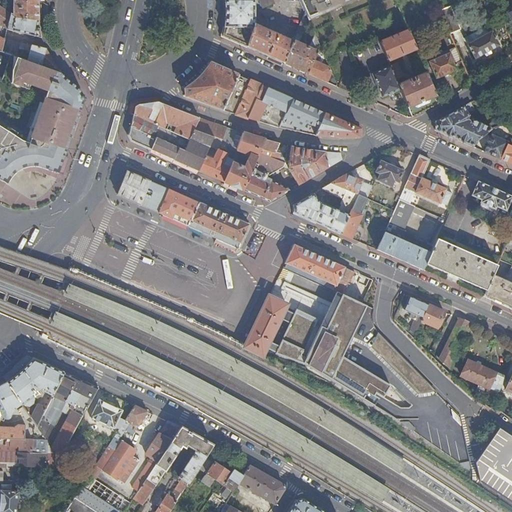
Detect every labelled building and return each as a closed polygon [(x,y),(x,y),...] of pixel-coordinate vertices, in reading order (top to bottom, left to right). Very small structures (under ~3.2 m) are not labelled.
[(13,0),(12,13),(38,20),(38,7),(38,0),(13,0)] [(254,0),(224,0),(225,16),(225,28),(223,36),(247,47),(253,23),(256,24),(254,0)] [(259,0),(263,9),(274,4),(272,0),(259,0)] [(307,18),(348,0),(299,0),(305,13),(307,18)] [(308,21),(357,0),(348,0),(307,18),(308,20),(308,21)] [(325,59),(354,47),(377,36),(406,25),(394,0),(357,0),(308,21),(314,34),(325,59)] [(462,30),(451,5),(440,10),(442,16),(451,35),(462,30)] [(0,23),(7,29),(11,14),(0,6),(0,23)] [(499,15),(496,8),(490,11),(493,18),(499,15)] [(11,30),(41,38),(39,29),(38,20),(12,13),(11,30)] [(308,20),(307,18),(305,13),(297,29),(302,31),(303,31),(308,20)] [(253,23),(247,47),(283,63),(292,41),(256,24),(253,23)] [(476,58),(499,46),(489,27),(466,39),(476,58)] [(415,49),(408,30),(380,42),(388,60),(415,49)] [(298,44),(301,36),(300,36),(295,34),(292,41),(283,63),(327,83),(331,74),(325,59),(314,34),(308,48),(298,44)] [(5,39),(4,41),(2,52),(10,54),(10,40),(5,39)] [(10,40),(10,54),(18,57),(19,57),(20,54),(19,54),(19,51),(16,50),(19,41),(10,40)] [(29,44),(19,41),(16,50),(19,51),(19,54),(20,54),(19,57),(21,59),(23,51),(26,52),(29,44)] [(21,59),(60,73),(52,61),(45,49),(29,44),(26,52),(23,51),(21,59)] [(454,63),(461,60),(456,47),(447,50),(449,53),(429,62),(436,79),(457,70),(454,63)] [(0,134),(2,127),(8,108),(8,93),(10,54),(2,78),(0,77),(0,134)] [(77,90),(73,87),(60,73),(21,59),(19,57),(18,57),(13,70),(12,83),(21,87),(23,82),(48,91),(30,143),(22,140),(2,127),(0,134),(0,181),(5,184),(7,180),(12,174),(16,171),(23,167),(29,165),(36,164),(43,165),(50,168),(55,171),(58,172),(72,136),(83,105),(82,99),(80,95),(77,90)] [(247,119),(262,86),(210,63),(205,71),(200,76),(193,83),(185,89),(185,96),(203,104),(234,115),(247,119)] [(395,64),(390,66),(396,81),(401,79),(402,75),(398,66),(395,64)] [(381,97),(400,90),(398,86),(396,81),(390,66),(372,74),(381,97)] [(331,74),(327,83),(335,86),(336,85),(331,74)] [(400,90),(412,117),(438,103),(426,74),(398,86),(400,90)] [(285,112),(291,99),(262,86),(247,119),(257,122),(266,104),(275,109),(271,118),(268,117),(264,124),(278,128),(285,112)] [(320,124),(325,113),(291,99),(285,112),(296,117),(320,124)] [(209,135),(213,123),(158,102),(135,105),(133,114),(189,139),(193,130),(209,135)] [(475,110),(471,102),(435,123),(435,131),(473,147),(475,142),(491,130),(485,126),(473,121),(472,122),(467,120),(469,116),(473,114),(475,110)] [(359,129),(325,113),(320,124),(318,128),(315,135),(329,137),(342,137),(359,137),(359,129)] [(189,139),(133,114),(131,126),(156,137),(184,150),(189,139)] [(288,127),(315,135),(318,128),(290,120),(288,127)] [(495,121),(485,126),(491,130),(498,126),(495,121)] [(221,140),(226,128),(213,123),(209,135),(213,137),(221,140)] [(156,137),(131,126),(129,135),(131,141),(150,149),(156,137)] [(236,150),(242,134),(226,128),(221,140),(213,156),(206,153),(197,170),(222,181),(231,162),(236,150)] [(213,137),(209,135),(193,130),(189,139),(184,150),(156,137),(150,149),(197,170),(206,153),(213,137)] [(222,181),(242,190),(253,165),(258,152),(263,140),(242,134),(236,150),(248,154),(242,167),(231,162),(222,181)] [(484,152),(500,159),(507,144),(507,142),(492,136),(484,152)] [(274,153),(278,144),(263,140),(258,152),(263,154),(260,160),(277,168),(280,171),(283,166),(286,150),(279,150),(277,160),(269,156),(271,152),(274,153)] [(511,164),(511,146),(507,144),(500,159),(511,164)] [(286,167),(297,185),(342,160),(340,153),(316,151),(304,149),(290,147),(286,167)] [(421,179),(430,161),(419,156),(405,188),(439,204),(440,202),(446,205),(450,193),(444,191),(445,189),(421,179)] [(403,172),(381,161),(376,172),(380,174),(377,179),(391,186),(394,180),(398,182),(403,172)] [(268,202),(290,190),(266,180),(267,177),(266,173),(264,173),(265,169),(253,165),(242,190),(268,202)] [(156,212),(167,188),(126,169),(116,194),(156,212)] [(361,182),(345,174),(331,183),(359,195),(367,199),(372,189),(360,184),(361,182)] [(505,211),(511,197),(478,182),(471,196),(480,201),(479,203),(494,210),(496,207),(505,211)] [(359,195),(331,183),(319,189),(341,200),(339,204),(341,205),(338,211),(318,202),(313,193),(293,204),(293,213),(340,234),(359,195)] [(156,212),(188,226),(198,202),(167,188),(156,212)] [(399,200),(408,204),(412,196),(403,192),(399,200)] [(367,199),(359,195),(340,234),(352,239),(362,216),(360,215),(365,206),(366,207),(369,200),(367,199)] [(394,210),(377,250),(422,270),(425,264),(432,248),(426,245),(439,217),(408,204),(399,200),(394,210)] [(237,248),(248,224),(198,202),(188,226),(237,248)] [(467,209),(452,203),(445,220),(441,228),(455,234),(467,209)] [(503,251),(511,254),(511,233),(503,251)] [(485,291),(496,266),(436,239),(432,248),(425,264),(485,291)] [(367,292),(372,280),(360,275),(357,281),(361,288),(356,291),(354,287),(348,283),(353,272),(293,245),(284,263),(333,286),(331,291),(361,304),(367,292)] [(282,268),(331,291),(333,286),(284,263),(282,268)] [(145,305),(130,298),(120,293),(115,291),(96,281),(74,271),(64,290),(55,308),(42,336),(81,355),(108,368),(113,371),(117,373),(155,391),(154,393),(182,407),(185,408),(189,410),(193,412),(198,402),(202,395),(208,398),(209,396),(210,395),(203,392),(216,365),(234,373),(235,372),(236,369),(220,361),(225,350),(228,345),(222,342),(217,340),(214,338),(207,335),(197,330),(189,326),(177,320),(173,318),(162,313),(149,307),(145,305)] [(511,307),(511,283),(494,275),(485,295),(487,296),(511,307)] [(333,380),(346,355),(361,319),(361,318),(366,306),(361,304),(339,294),(327,301),(326,324),(321,322),(319,327),(302,366),(333,380)] [(486,299),(511,310),(511,307),(487,296),(486,299)] [(267,348),(285,309),(287,306),(269,297),(245,347),(264,355),(267,348)] [(408,333),(413,336),(419,321),(426,304),(409,297),(403,310),(409,313),(408,317),(411,321),(412,321),(414,322),(408,333)] [(436,328),(443,312),(426,304),(419,321),(436,328)] [(302,366),(319,327),(314,324),(316,319),(294,309),(292,313),(285,309),(267,348),(277,353),(276,354),(302,366)] [(450,370),(471,324),(458,319),(439,360),(450,370)] [(415,386),(423,378),(379,333),(373,347),(421,395),(437,392),(428,383),(420,391),(415,386)] [(391,388),(346,355),(333,380),(373,407),(378,399),(374,396),(375,394),(383,399),(391,388)] [(53,396),(64,373),(34,358),(25,368),(17,375),(11,379),(6,383),(20,403),(37,426),(41,419),(46,409),(38,405),(34,412),(24,406),(25,405),(29,406),(33,404),(34,400),(40,396),(39,393),(42,391),(43,391),(53,396)] [(485,397),(494,400),(503,378),(468,362),(461,377),(485,388),(484,390),(487,392),(485,397)] [(66,447),(99,389),(81,381),(64,373),(53,396),(46,409),(41,419),(54,426),(66,402),(72,404),(69,410),(72,411),(52,448),(59,458),(66,447)] [(428,383),(423,378),(415,386),(420,391),(428,383)] [(20,403),(6,383),(0,385),(0,438),(3,438),(21,439),(25,439),(25,425),(18,425),(15,427),(0,426),(0,415),(4,418),(6,418),(8,418),(10,416),(10,414),(14,409),(20,403)] [(120,429),(125,420),(119,417),(122,411),(99,400),(91,418),(114,428),(115,427),(120,429)] [(133,434),(148,412),(135,406),(125,420),(120,429),(109,446),(116,451),(103,471),(117,480),(122,472),(129,476),(139,461),(133,456),(136,451),(119,440),(126,430),(133,434)] [(156,464),(180,427),(168,421),(146,454),(156,460),(154,462),(156,464)] [(169,511),(170,511),(198,469),(205,457),(213,445),(180,427),(156,464),(155,466),(146,479),(137,493),(147,499),(163,474),(183,444),(196,451),(187,465),(179,478),(182,480),(171,498),(167,495),(156,511),(169,511)] [(511,436),(499,427),(476,462),(480,481),(511,502),(511,436)] [(3,438),(0,438),(0,452),(20,453),(20,467),(46,468),(46,450),(35,449),(36,440),(32,440),(25,439),(21,439),(20,447),(0,445),(0,441),(3,441),(3,438)] [(96,465),(103,471),(116,451),(109,446),(96,465)] [(73,451),(66,447),(59,458),(66,463),(73,451)] [(213,462),(205,457),(198,469),(205,473),(213,462)] [(207,475),(215,463),(213,462),(205,473),(207,475)] [(224,486),(232,473),(216,462),(215,463),(207,475),(210,477),(212,479),(224,486)] [(146,479),(155,466),(152,464),(144,477),(146,479)] [(238,484),(275,505),(285,490),(284,485),(250,466),(243,477),(238,484)] [(232,494),(238,484),(243,477),(233,471),(232,473),(224,486),(227,488),(229,490),(228,492),(232,494)] [(17,511),(19,486),(1,485),(0,494),(0,511),(17,511)] [(119,511),(82,487),(81,489),(65,511),(119,511)] [(147,499),(137,493),(132,500),(142,506),(147,499)] [(323,511),(302,499),(296,501),(288,511),(323,511)]
